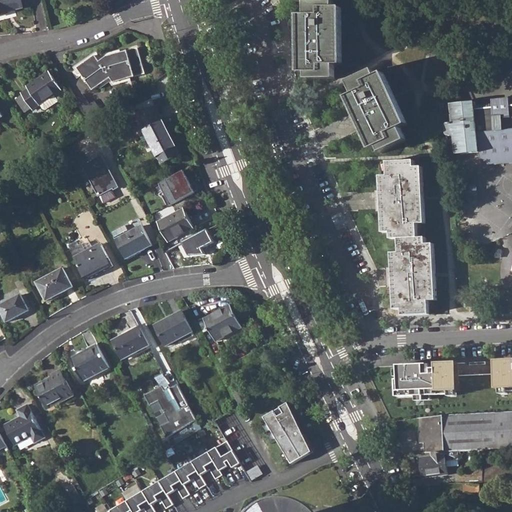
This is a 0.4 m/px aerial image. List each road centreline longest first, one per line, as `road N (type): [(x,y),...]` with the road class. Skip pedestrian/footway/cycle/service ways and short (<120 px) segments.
road 1 (residential): [(0,373),(79,315),(269,264)]
road 2 (tertiary): [(178,0),(269,264)]
road 3 (residential): [(322,216),(281,113),(258,15),(246,0)]
road 4 (residential): [(0,50),(92,29),(162,0)]
road 5 (residential): [(371,339),(511,336)]
road 6 (residential): [(322,216),(371,339)]
